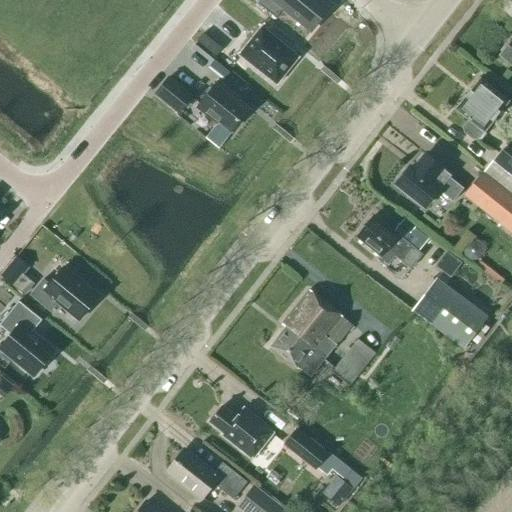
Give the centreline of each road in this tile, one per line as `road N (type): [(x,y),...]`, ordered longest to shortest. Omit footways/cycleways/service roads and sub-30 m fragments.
road 1 (tertiary): [(48,511),(413,52)]
road 2 (residential): [(0,162),(45,197),(206,0)]
road 3 (unknown): [(108,120),(204,190),(255,134)]
